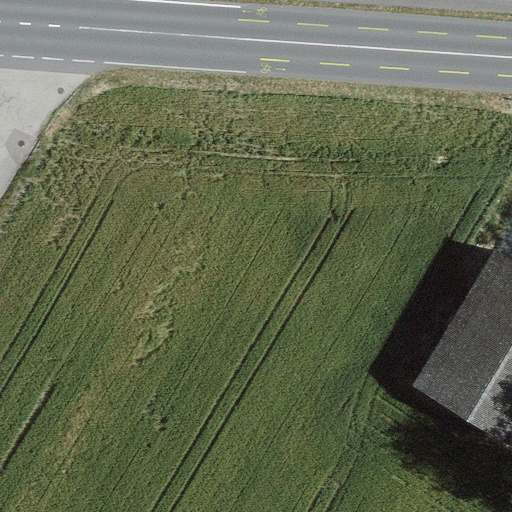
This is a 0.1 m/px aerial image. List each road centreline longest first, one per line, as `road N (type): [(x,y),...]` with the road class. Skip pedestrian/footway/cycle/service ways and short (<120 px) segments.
road 1 (secondary): [(64,30),(511,61)]
road 2 (residential): [(64,30),(0,146)]
